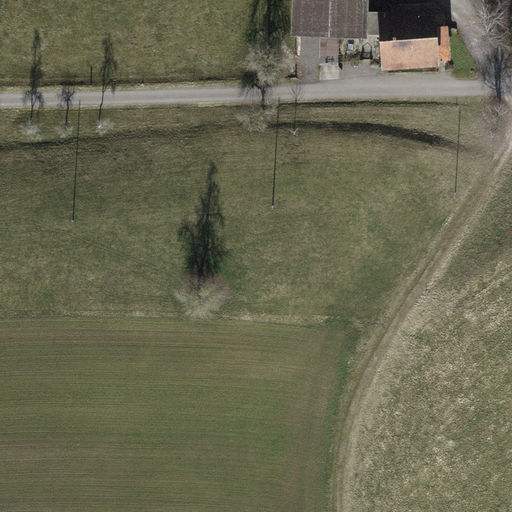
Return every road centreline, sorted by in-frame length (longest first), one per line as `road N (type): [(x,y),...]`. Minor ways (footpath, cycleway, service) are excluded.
road 1 (unclassified): [(0,100),(511,85)]
road 2 (track): [(511,144),(407,309),(353,417),(343,511)]
